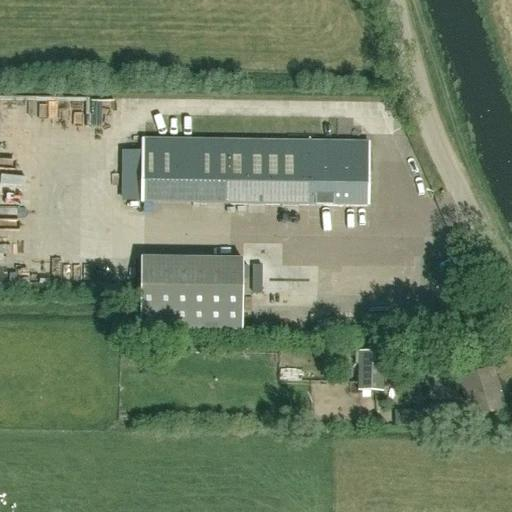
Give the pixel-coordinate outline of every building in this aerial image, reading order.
[(368,144),(142,140),(141,204),(367,208),(368,144)] [(58,209),(58,198),(34,198),(34,209),(58,209)] [(36,257),(36,275),(52,274),(51,256),(36,257)] [(243,262),(141,260),(139,330),(242,331),(243,262)] [(411,285),(387,287),(388,306),(412,305),(411,285)] [(357,393),(382,394),(382,353),(358,353),(357,393)] [(471,420),(505,408),(492,370),(458,381),(471,420)]
